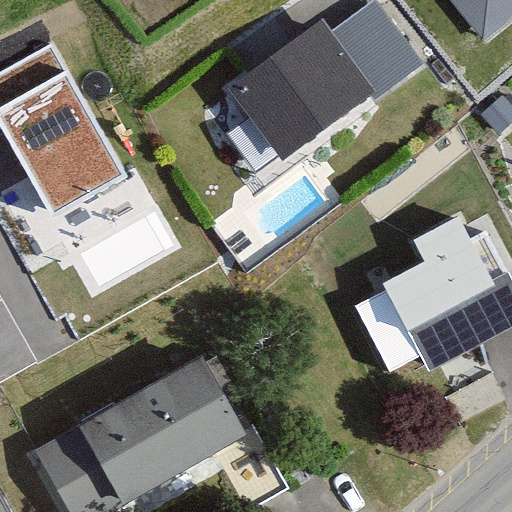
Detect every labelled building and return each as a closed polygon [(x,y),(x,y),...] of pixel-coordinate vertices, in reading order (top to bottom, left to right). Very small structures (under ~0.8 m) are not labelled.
[(381,0),(347,0),(242,76),(291,145),(420,53),(381,0)] [(453,0),(482,31),(511,5),(510,0),(453,0)] [(0,126),(2,126),(53,214),(122,174),(51,50),(0,78),(0,126)] [(511,307),(511,277),(480,216),(374,278),(424,361),(477,348),(470,333),(511,307)] [(255,434),(195,350),(32,439),(70,511),(93,511),(161,467),(172,484),(255,434)]
